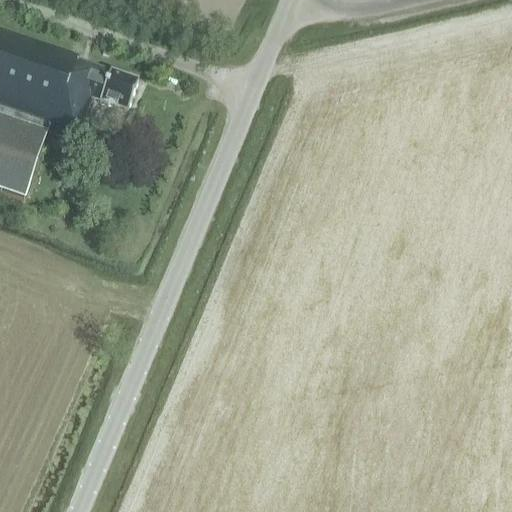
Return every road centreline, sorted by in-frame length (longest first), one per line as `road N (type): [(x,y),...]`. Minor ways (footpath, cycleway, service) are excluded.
road 1 (tertiary): [(78,511),(291,0)]
road 2 (track): [(252,95),(2,0)]
